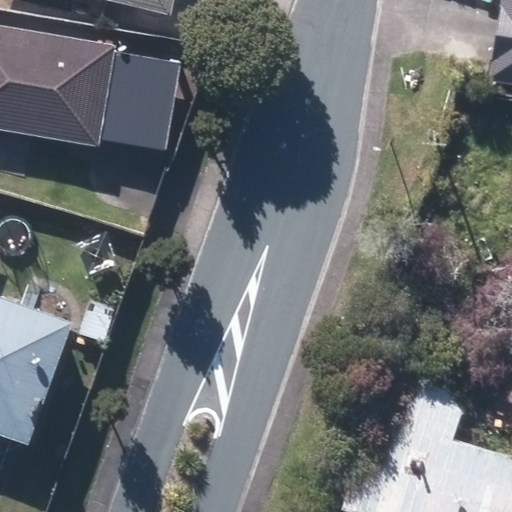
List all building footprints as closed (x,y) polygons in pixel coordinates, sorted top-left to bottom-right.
[(104,0),(171,16),(174,0),(104,0)] [(511,0),(503,0),(489,78),(511,82),(511,0)] [(0,28),(0,129),(98,147),(99,138),(161,148),(176,66),(114,55),(115,48),(0,28)] [(0,433),(30,444),(73,327),(0,300),(0,433)] [(387,368),(343,506),(361,511),(511,511),(511,455),(451,437),(465,392),(387,368)]
